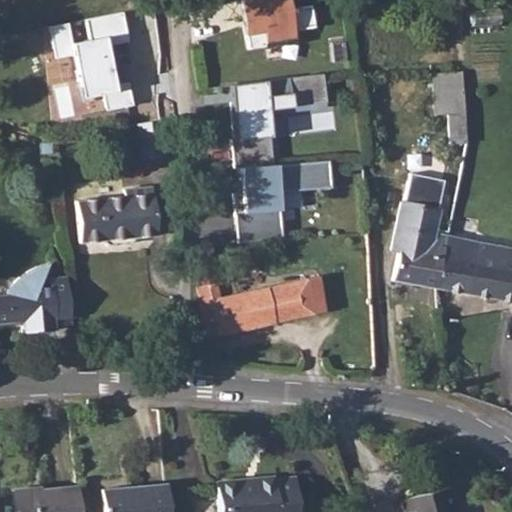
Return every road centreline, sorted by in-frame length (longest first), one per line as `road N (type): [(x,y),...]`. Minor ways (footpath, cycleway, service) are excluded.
road 1 (unclassified): [(186,387),(378,403),(466,430),(511,461)]
road 2 (residential): [(167,111),(186,387)]
road 3 (unknown): [(371,148),(390,297),(378,403)]
road 4 (unclassified): [(0,390),(186,387)]
